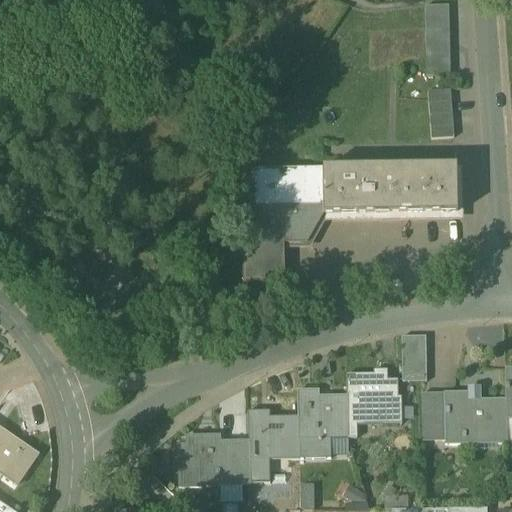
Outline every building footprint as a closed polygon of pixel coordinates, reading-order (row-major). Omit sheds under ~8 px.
[(449,9),(424,10),(427,79),(451,79),(449,9)] [(451,94),(428,95),(431,143),(454,141),(451,94)] [(457,170),(323,171),(323,218),(402,217),(458,217),(457,170)] [(323,218),(323,171),(254,172),(242,192),(244,286),(285,285),(284,247),(307,247),(315,231),(323,218)] [(428,341),(404,341),(404,353),(428,352),(428,341)] [(428,352),(404,353),(404,364),(428,364),(428,352)] [(428,364),(404,364),(404,375),(428,375),(428,364)] [(428,375),(404,375),(404,386),(428,386),(428,375)] [(389,379),(348,379),(348,400),(349,428),(403,427),(403,402),(400,402),(400,384),(389,384),(389,379)] [(318,401),(318,395),(298,395),(298,421),(299,443),(342,442),(350,442),(349,428),(348,400),(318,401)] [(479,404),(479,397),(447,397),(448,448),(508,447),(508,423),(508,403),(479,404)] [(298,421),(270,422),(270,416),(249,416),(250,445),(250,465),(299,464),(299,443),(298,421)] [(5,439),(4,441),(0,437),(0,432),(0,431),(0,474),(18,487),(37,461),(5,439)] [(250,445),(221,446),(221,440),(194,441),(194,449),(194,464),(199,464),(199,488),(201,488),(250,488),(250,465),(250,445)] [(194,449),(178,449),(178,491),(201,491),(201,488),(199,488),(199,464),(194,464),(194,449)] [(301,487),(303,510),(315,510),(313,486),(301,487)]
